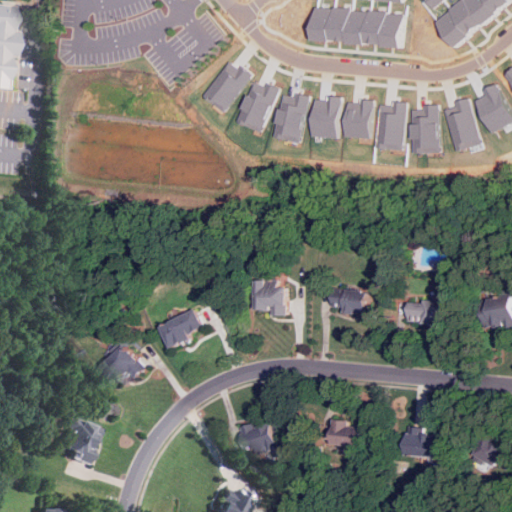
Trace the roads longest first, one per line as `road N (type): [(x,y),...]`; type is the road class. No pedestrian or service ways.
road 1 (residential): [(511,386),(324,363),(246,371),(202,391),(159,427),(123,511)]
road 2 (residential): [(230,0),(277,51),(302,61),(422,76),(485,59),(511,36)]
